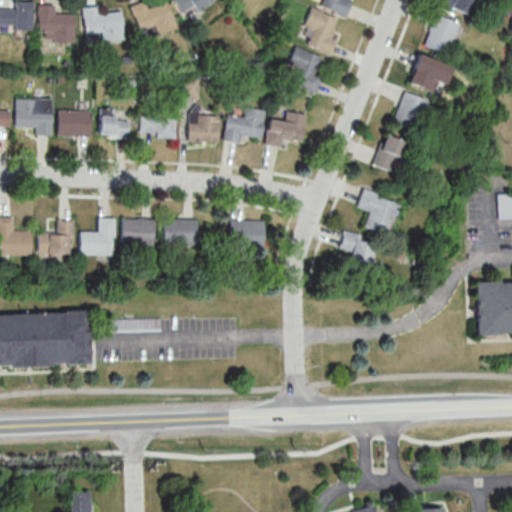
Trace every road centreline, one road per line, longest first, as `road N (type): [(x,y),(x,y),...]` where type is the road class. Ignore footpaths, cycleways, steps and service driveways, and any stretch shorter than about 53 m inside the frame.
road 1 (residential): [(395,0),(298,258),(298,415)]
road 2 (residential): [(0,173),(183,180),(315,202)]
road 3 (secondary): [(0,426),(243,417)]
road 4 (residential): [(318,511),(364,482),(511,481)]
road 5 (secondary): [(298,415),(437,410)]
